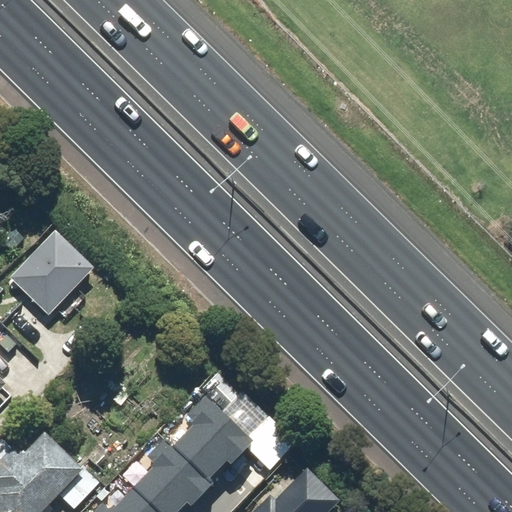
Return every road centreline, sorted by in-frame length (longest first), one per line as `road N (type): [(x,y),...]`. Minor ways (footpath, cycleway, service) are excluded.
road 1 (motorway): [(511,505),(0,0)]
road 2 (motorway): [(98,0),(511,407)]
